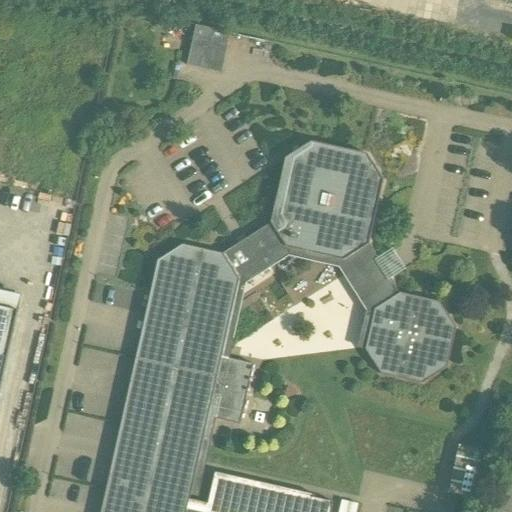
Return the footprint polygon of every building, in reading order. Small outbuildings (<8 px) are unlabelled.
[(231,33),(197,25),(189,55),(224,63),(231,33)] [(224,63),(189,55),(187,66),(222,74),(224,63)] [(184,245),(159,261),(111,477),(192,495),(205,436),(213,438),(217,419),(241,424),(255,365),(230,359),(235,340),(227,338),(240,279),(288,248),(345,261),(376,310),(367,350),(383,375),(423,384),(448,368),(457,327),(441,303),(401,293),(400,293),(390,277),(393,276),(383,260),(380,261),(370,245),(370,244),(384,180),(368,154),(313,142),(287,159),(272,223),(224,254),(184,245)] [(56,197),(50,226),(73,230),(78,201),(56,197)] [(0,394),(22,297),(0,292),(0,394)] [(484,451),(460,445),(449,493),(473,499),(484,451)] [(192,495),(111,477),(103,511),(188,511),(190,503),(192,495)] [(323,511),(325,506),(213,480),(207,506),(190,503),(188,511),(323,511)] [(359,511),(362,504),(342,500),(339,511),(359,511)]
